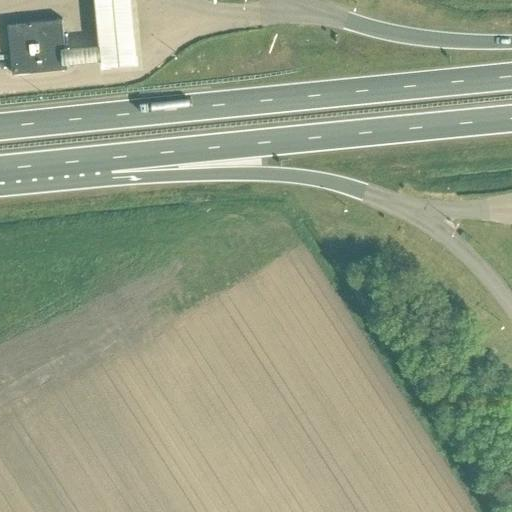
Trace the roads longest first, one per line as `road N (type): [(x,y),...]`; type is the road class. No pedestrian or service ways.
road 1 (trunk): [(511,76),(0,128)]
road 2 (trunk): [(58,170),(511,120)]
road 3 (trunk): [(58,170),(246,170),(350,186),(424,215)]
road 4 (trunk): [(511,54),(485,54),(334,13)]
